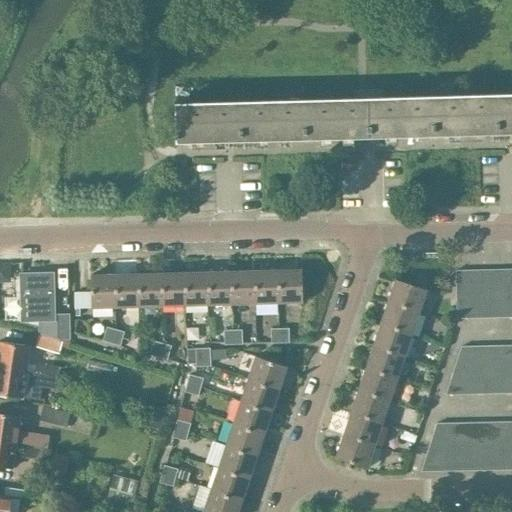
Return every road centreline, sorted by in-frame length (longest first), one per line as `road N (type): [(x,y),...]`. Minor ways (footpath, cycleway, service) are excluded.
road 1 (residential): [(0,238),(324,227),(371,237)]
road 2 (residential): [(295,467),(371,237)]
road 3 (residential): [(295,467),(366,490),(511,487)]
road 4 (residential): [(371,237),(511,233)]
